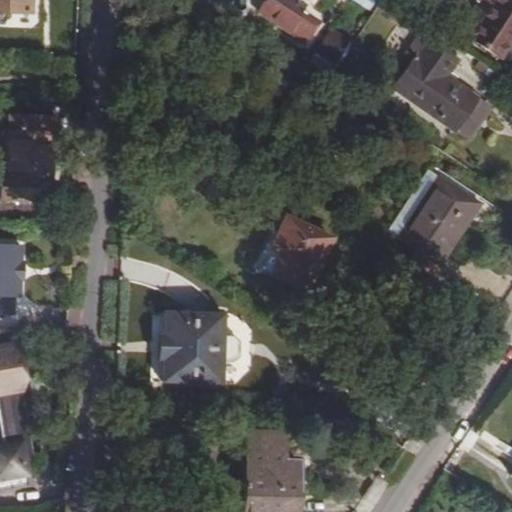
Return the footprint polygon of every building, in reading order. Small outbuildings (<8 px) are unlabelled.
[(0,0),(0,10),(28,11),(28,0),(0,0)] [(298,7),(303,0),(264,0),(264,1),(264,9),(309,39),(319,22),(298,7)] [(379,0),(352,0),(371,13),(379,0)] [(511,49),(511,0),(493,0),(470,36),(505,59),(511,49)] [(397,69),(403,73),(391,90),(456,132),(480,99),(449,78),(461,61),(421,34),(397,69)] [(0,177),(0,199),(52,199),(53,118),(13,117),(12,132),(7,132),(6,177),(0,177)] [(432,182),(392,238),(442,274),(488,209),(447,181),(442,188),(432,182)] [(319,302),(343,243),(292,220),(276,258),(286,262),(277,283),(319,302)] [(0,277),(32,278),(32,264),(29,264),(29,246),(0,245),(0,277)] [(32,278),(0,277),(0,314),(22,316),(24,299),(28,299),(28,282),(32,282),(32,278)] [(159,336),(159,361),(159,385),(220,385),(221,361),(235,361),(235,335),(218,335),(218,312),(159,312),(159,336)] [(12,346),(0,348),(0,491),(23,487),(19,463),(29,461),(12,346)] [(273,390),(273,403),(282,403),(282,390),(273,390)] [(234,435),(232,511),(290,511),(291,461),(274,461),(274,435),(234,435)] [(511,474),(511,451),(501,467),(511,474)]
